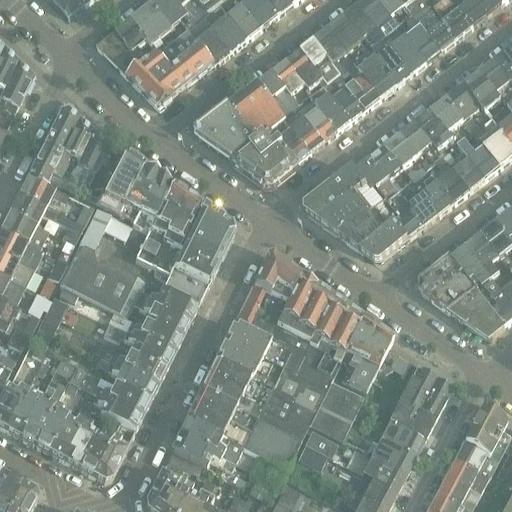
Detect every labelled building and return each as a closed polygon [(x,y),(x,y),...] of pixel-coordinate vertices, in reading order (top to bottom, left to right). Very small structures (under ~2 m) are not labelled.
[(44,0),(69,24),(82,14),(71,0),(44,0)] [(99,0),(71,0),(82,14),(99,0)] [(164,0),(153,9),(175,37),(179,34),(176,31),(188,21),(185,18),(171,0),(164,0)] [(171,0),(185,18),(188,21),(196,31),(205,23),(210,20),(204,11),(195,0),(171,0)] [(195,0),(204,11),(218,0),(195,0)] [(220,12),(230,24),(248,46),(265,33),(247,10),(244,13),(235,0),(220,12)] [(239,0),(247,10),(265,33),(280,22),(262,0),(239,0)] [(296,9),(289,0),(262,0),(280,22),(296,9)] [(289,0),(296,9),(307,0),(289,0)] [(372,0),(357,12),(377,36),(392,25),(372,0)] [(372,0),(392,25),(400,19),(400,18),(405,14),(394,0),(372,0)] [(419,2),(417,0),(394,0),(405,14),(413,24),(428,13),(419,2)] [(444,30),(457,46),(486,22),(468,0),(460,0),(452,7),(460,17),(444,30)] [(468,0),(486,22),(501,11),(492,0),(468,0)] [(511,0),(492,0),(501,11),(511,2),(511,0)] [(131,26),(150,50),(151,50),(154,48),(158,54),(163,50),(159,44),(169,36),(172,39),(175,37),(153,9),(131,26)] [(343,22),(363,48),(377,36),(357,12),(343,22)] [(213,17),(210,20),(205,23),(215,35),(213,36),(232,59),(248,46),(230,24),(222,29),(213,17)] [(328,35),(347,60),(363,48),(343,22),(328,35)] [(194,33),(188,37),(215,72),(232,59),(213,36),(215,35),(205,23),(196,31),(194,33)] [(147,52),(150,50),(131,26),(116,37),(143,72),(149,67),(139,53),(144,49),(147,52)] [(427,42),(440,59),(457,46),(444,30),(427,42)] [(407,44),(427,69),(440,59),(427,42),(420,33),(407,44)] [(314,46),(341,80),(345,77),(354,70),(355,69),(350,62),(341,69),(339,67),(347,60),(328,35),(314,46)] [(97,52),(128,83),(143,72),(116,37),(97,52)] [(188,37),(149,67),(143,72),(128,83),(160,116),(215,72),(188,37)] [(395,59),(397,62),(412,81),(427,69),(407,44),(395,53),(399,57),(395,59)] [(337,83),(341,80),(314,46),(300,56),(321,83),(327,91),(333,87),(337,83)] [(0,104),(19,67),(5,53),(0,61),(0,104)] [(511,55),(511,54),(494,67),(511,87),(511,88),(511,55)] [(377,66),(384,76),(397,93),(412,81),(397,62),(395,59),(392,55),(377,66)] [(286,67),(305,92),(307,94),(321,83),(300,56),(286,67)] [(19,67),(0,104),(0,133),(6,136),(31,85),(29,77),(19,67)] [(286,67),(273,78),(292,103),(305,92),(286,67)] [(494,67),(480,78),(496,99),(511,87),(494,67)] [(345,77),(341,80),(337,83),(346,94),(364,118),(381,105),(359,77),(354,70),(345,77)] [(367,71),(359,77),(381,105),(397,93),(384,76),(376,82),(367,71)] [(273,78),(258,90),(276,113),(281,109),(290,120),(300,113),(292,103),(273,78)] [(465,90),(464,91),(480,112),(484,117),(500,104),(496,99),(480,78),(465,90)] [(260,143),(270,136),(290,120),(281,109),(276,113),(258,90),(233,109),(260,143)] [(461,93),(447,104),(464,124),(477,114),(480,112),(464,91),(461,93)] [(319,115),(337,139),(351,129),(332,105),(323,94),(310,104),(319,115)] [(332,105),(351,129),(364,118),(346,94),(332,105)] [(433,115),(430,117),(447,138),(464,124),(447,104),(433,115)] [(260,143),(233,109),(199,135),(199,136),(199,143),(232,166),(260,143)] [(58,122),(29,180),(48,190),(54,178),(58,168),(80,123),(68,113),(68,112),(61,114),(62,114),(58,122)] [(319,115),(306,125),(324,150),(337,139),(319,115)] [(432,150),(442,164),(447,160),(442,154),(453,145),(447,138),(430,117),(415,129),(432,150)] [(95,137),(80,123),(58,168),(54,178),(62,182),(74,159),(82,164),(95,137)] [(466,127),(469,130),(476,139),(481,135),(472,123),(466,127)] [(511,123),(499,134),(511,150),(511,123)] [(306,125),(293,136),(312,159),(324,150),(306,125)] [(476,139),(474,141),(479,148),(484,154),(500,175),(511,165),(511,150),(499,134),(492,126),(481,135),(476,139)] [(415,129),(400,141),(417,162),(424,156),(429,163),(435,170),(442,164),(432,150),(415,129)] [(469,130),(466,133),(472,141),(473,142),(474,141),(476,139),(469,130)] [(260,143),(232,166),(266,190),(273,190),(298,170),(279,146),(270,136),(260,143)] [(279,146),(298,170),(312,159),(293,136),(279,146)] [(95,137),(82,164),(75,178),(90,186),(108,149),(95,137)] [(399,167),(403,173),(417,162),(400,141),(384,153),(396,169),(399,167)] [(469,165),(485,186),(500,175),(484,154),(476,160),(465,147),(458,152),(469,165)] [(385,178),(389,184),(403,173),(399,167),(396,169),(384,153),(368,166),(381,181),(385,178)] [(129,206),(145,173),(126,160),(125,161),(123,165),(119,163),(114,174),(118,175),(99,211),(120,221),(128,206),(129,206)] [(429,163),(422,168),(424,171),(427,175),(435,170),(429,163)] [(485,186),(469,165),(453,177),(470,198),(485,186)] [(354,177),(366,193),(370,199),(376,194),(387,207),(400,197),(389,184),(385,178),(381,181),(368,166),(354,177)] [(432,181),(454,211),(470,198),(453,177),(447,169),(432,181)] [(411,176),(408,178),(413,186),(427,175),(424,171),(423,171),(421,173),(418,176),(411,176)] [(120,221),(135,229),(158,182),(145,173),(129,206),(128,206),(120,221)] [(366,193),(354,177),(308,213),(309,221),(320,229),(366,193)] [(29,180),(19,198),(47,212),(52,202),(65,209),(69,200),(48,190),(29,180)] [(428,209),(439,222),(454,211),(432,181),(424,187),(430,196),(425,200),(430,207),(428,209)] [(134,232),(149,239),(173,192),(158,182),(135,229),(134,232)] [(169,287),(204,214),(173,192),(149,239),(134,270),(150,278),(152,273),(157,276),(155,280),(169,287)] [(320,229),(341,243),(368,221),(369,222),(387,207),(376,194),(370,199),(366,193),(320,229)] [(19,198),(10,216),(38,230),(43,221),(67,233),(62,243),(75,249),(84,231),(75,226),(47,212),(19,198)] [(425,200),(410,211),(416,217),(413,220),(424,234),(439,222),(428,209),(430,207),(425,200)] [(368,221),(341,243),(361,258),(396,231),(397,232),(403,227),(398,221),(387,207),(369,222),(368,221)] [(75,226),(84,231),(94,212),(85,208),(75,226)] [(397,232),(408,247),(424,234),(413,220),(416,217),(410,211),(398,221),(403,227),(397,232)] [(97,214),(79,250),(93,257),(103,236),(111,221),(97,214)] [(188,248),(171,282),(169,287),(168,288),(201,306),(233,241),(234,241),(232,233),(204,214),(188,248)] [(511,215),(498,227),(511,244),(511,243),(511,215)] [(10,216),(1,235),(40,255),(50,236),(38,230),(10,216)] [(111,221),(103,236),(124,247),(132,231),(111,221)] [(480,241),(508,276),(511,272),(511,266),(505,258),(511,253),(511,244),(498,227),(480,241)] [(396,231),(361,258),(375,267),(382,267),(408,247),(397,232),(396,231)] [(132,234),(128,242),(141,248),(146,240),(132,234)] [(0,236),(0,257),(35,275),(44,256),(40,255),(1,235),(0,236)] [(480,241),(465,252),(493,287),(501,281),(510,292),(511,290),(511,280),(508,276),(480,241)] [(79,250),(59,291),(63,293),(78,300),(126,324),(132,311),(136,302),(139,297),(144,288),(115,274),(95,269),(94,257),(93,257),(79,250)] [(468,287),(469,286),(475,282),(484,294),(485,294),(493,288),(493,287),(465,252),(450,264),(468,287)] [(35,275),(0,257),(0,280),(26,293),(35,275)] [(266,264),(252,292),(287,309),(300,281),(273,263),(273,262),(267,264),(266,264)] [(48,281),(57,286),(65,269),(57,264),(48,281)] [(472,289),(469,286),(468,287),(450,264),(419,288),(419,297),(432,306),(457,287),(463,296),(472,289)] [(0,302),(18,312),(26,293),(0,280),(0,302)] [(252,292),(233,331),(276,351),(291,359),(273,395),(262,390),(247,419),(259,425),(301,446),(339,369),(362,325),(300,281),(287,309),(252,292)] [(511,290),(510,292),(501,281),(493,287),(493,288),(511,311),(511,290)] [(479,299),(472,289),(463,296),(457,287),(432,306),(450,318),(460,309),(462,312),(479,299)] [(494,305),(488,310),(486,311),(504,334),(511,327),(511,311),(493,288),(485,294),(494,305)] [(63,293),(59,300),(74,307),(78,300),(63,293)] [(145,307),(190,329),(197,314),(196,313),(163,296),(159,304),(149,299),(145,307)] [(488,310),(479,299),(462,312),(460,309),(450,318),(489,346),(504,334),(486,311),(488,310)] [(0,323),(10,328),(18,312),(0,302),(0,323)] [(64,308),(54,303),(53,302),(46,316),(57,321),(64,308)] [(148,327),(182,344),(190,329),(145,307),(142,313),(152,318),(148,327)] [(0,332),(6,335),(10,328),(0,323),(0,332)] [(362,325),(339,369),(347,374),(341,385),(368,398),(394,346),(362,325)] [(182,344),(148,327),(144,335),(133,330),(130,337),(174,359),(182,344)] [(233,331),(224,348),(267,370),(276,351),(233,331)] [(32,347),(45,354),(53,339),(40,332),(32,347)] [(137,350),(132,358),(166,375),(174,359),(130,337),(126,344),(137,350)] [(216,366),(250,383),(263,389),(271,372),(267,370),(224,348),(216,366)] [(0,365),(14,372),(17,367),(0,358),(1,356),(0,355),(0,365)] [(117,361),(114,369),(158,391),(166,375),(132,358),(128,367),(117,361)] [(55,376),(69,383),(74,373),(60,365),(55,376)] [(208,381),(243,398),(250,383),(216,366),(208,381)] [(116,389),(150,407),(158,391),(114,369),(110,375),(121,380),(116,389)] [(74,373),(69,383),(68,385),(83,393),(90,379),(75,371),(74,373)] [(417,371),(400,405),(422,416),(438,386),(417,371)] [(83,393),(97,400),(142,422),(150,407),(116,389),(91,378),(90,379),(83,393)] [(201,396),(235,413),(243,398),(208,381),(201,396)] [(412,437),(425,444),(431,433),(451,395),(438,386),(422,416),(400,405),(389,425),(412,437)] [(0,407),(0,432),(4,435),(28,390),(22,387),(16,397),(8,393),(0,407)] [(312,433),(343,448),(365,404),(334,389),(312,433)] [(4,435),(20,443),(43,399),(34,395),(35,394),(28,390),(4,435)] [(194,410),(228,427),(235,413),(201,396),(194,410)] [(57,406),(43,399),(20,443),(34,451),(57,406)] [(142,422),(97,400),(93,407),(105,412),(101,421),(134,438),(142,422)] [(57,406),(34,451),(50,459),(67,425),(58,420),(64,410),(57,406)] [(187,425),(220,442),(228,427),(194,410),(187,425)] [(479,479),(488,483),(511,440),(502,436),(504,433),(506,428),(507,428),(507,427),(484,410),(471,433),(454,466),(479,479)] [(50,459),(64,467),(86,422),(80,419),(75,429),(67,425),(50,459)] [(64,467),(79,475),(96,440),(89,437),(94,426),(86,422),(64,467)] [(220,442),(187,425),(179,441),(224,463),(239,470),(241,465),(239,463),(239,462),(227,457),(216,451),(220,442)] [(252,439),(294,460),(301,446),(259,425),(252,439)] [(385,435),(380,445),(415,463),(425,444),(412,437),(389,425),(385,435)] [(79,475),(93,483),(116,438),(110,435),(105,444),(96,440),(79,475)] [(312,437),(305,450),(331,464),(338,451),(312,437)] [(116,438),(93,483),(104,488),(111,486),(126,457),(119,452),(124,442),(116,438)] [(294,460),(252,439),(245,454),(287,474),(294,460)] [(224,463),(179,441),(171,457),(205,474),(212,478),(217,469),(218,466),(222,468),(224,463)] [(376,460),(374,465),(406,481),(415,463),(380,445),(376,452),(379,453),(376,460)] [(305,452),(298,465),(320,476),(327,462),(305,452)] [(406,481),(374,465),(355,455),(346,472),(364,482),(372,485),(397,498),(406,481)] [(445,483),(471,496),(479,500),(483,492),(484,492),(488,483),(479,479),(454,466),(445,483)] [(146,511),(163,511),(178,485),(180,487),(183,481),(173,477),(170,483),(161,479),(146,508),(146,511)] [(178,485),(163,511),(183,511),(189,500),(181,496),(187,484),(183,481),(180,487),(178,485)] [(0,511),(10,511),(23,490),(7,482),(0,494),(0,511)] [(353,498),(380,511),(389,511),(397,498),(372,485),(364,482),(361,489),(368,492),(365,499),(355,494),(353,498)] [(238,483),(235,489),(242,492),(245,486),(238,483)] [(436,499),(460,511),(472,511),(474,510),(465,506),(471,496),(445,483),(436,499)] [(319,496),(330,502),(336,490),(325,484),(319,496)] [(23,490),(10,511),(33,511),(37,504),(35,497),(23,490)] [(255,490),(251,496),(262,501),(265,495),(255,490)] [(286,491),(276,509),(283,511),(292,511),(300,498),(286,491)] [(189,500),(183,511),(201,511),(204,506),(207,507),(209,502),(205,500),(207,496),(199,492),(197,496),(201,498),(198,504),(189,500)] [(359,510),(357,511),(380,511),(353,498),(349,505),(359,510)] [(429,511),(460,511),(436,499),(429,511)] [(240,511),(244,506),(235,501),(229,511),(240,511)] [(204,506),(201,511),(210,511),(214,504),(209,502),(207,507),(204,506)]
